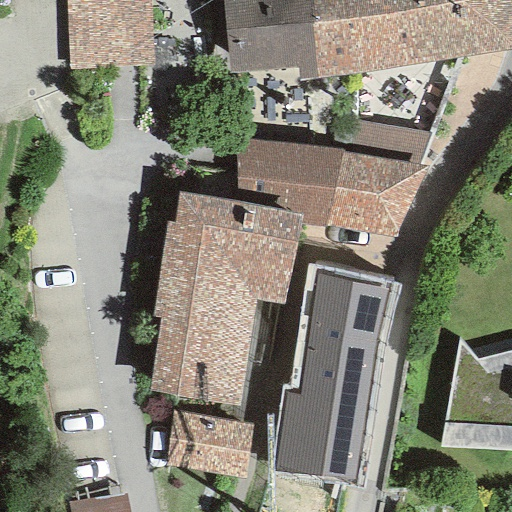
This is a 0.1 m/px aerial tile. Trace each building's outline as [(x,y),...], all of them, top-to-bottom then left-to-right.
[(151,0),(65,0),(69,70),(155,65),(151,0)] [(511,0),(218,0),(225,74),(296,66),(297,78),(511,53),(511,0)] [(336,115),(329,151),(417,164),(429,131),(336,115)] [(329,151),(233,137),(233,201),(301,212),(300,225),(394,239),(429,166),(417,164),(329,151)] [(233,201),(175,192),(170,223),(167,223),(151,318),(159,319),(148,391),(237,406),(254,301),(285,306),(298,226),(301,212),(233,201)] [(400,282),(306,264),(287,386),(280,384),(269,473),(363,488),(383,347),(400,282)] [(511,349),(474,359),(458,340),(439,449),(511,452),(511,349)] [(253,426),(172,411),(161,465),(243,480),(253,426)]
